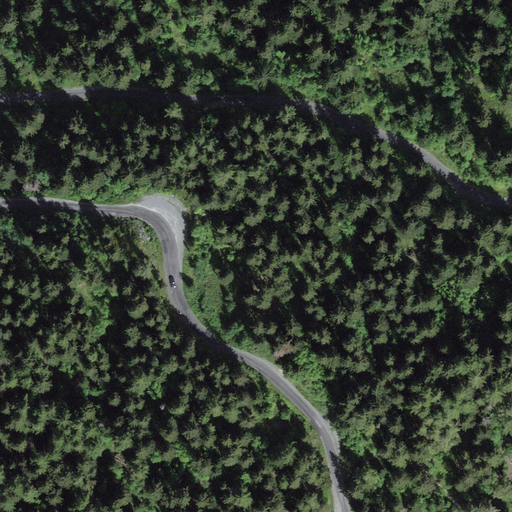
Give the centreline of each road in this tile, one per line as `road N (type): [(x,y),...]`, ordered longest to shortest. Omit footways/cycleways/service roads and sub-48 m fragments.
road 1 (unclassified): [(347,511),(311,412),(178,301),(170,271),(180,235),(174,207),(163,200),(113,209),(0,200)]
road 2 (unclassified): [(0,99),(84,94),(304,105),(408,147),(474,198),(511,203)]
